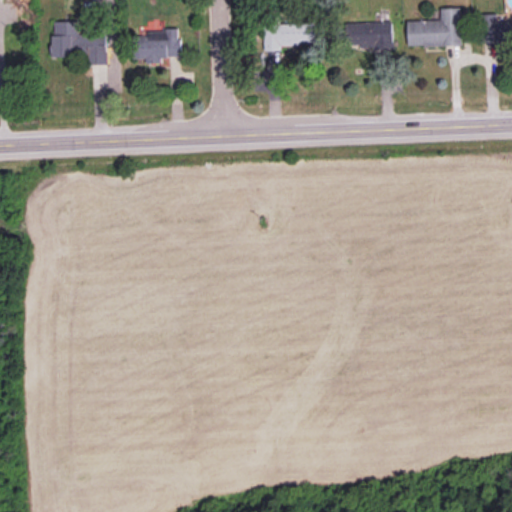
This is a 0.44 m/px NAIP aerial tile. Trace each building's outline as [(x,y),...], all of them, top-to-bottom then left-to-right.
[(408,20),(408,46),(462,44),(461,7),(441,8),(441,19),(408,20)] [(484,42),(511,41),(511,19),(498,20),(498,13),(484,14),(484,42)] [(108,63),(107,32),(79,33),(79,20),(52,21),(53,55),(87,54),(88,64),(108,63)] [(394,47),(393,21),(352,22),(353,48),(394,47)] [(316,42),(316,22),(264,23),(265,50),(282,50),(282,43),(316,42)] [(136,58),(147,57),(147,63),(162,62),(162,56),(181,55),(180,30),(135,31),(136,58)]
